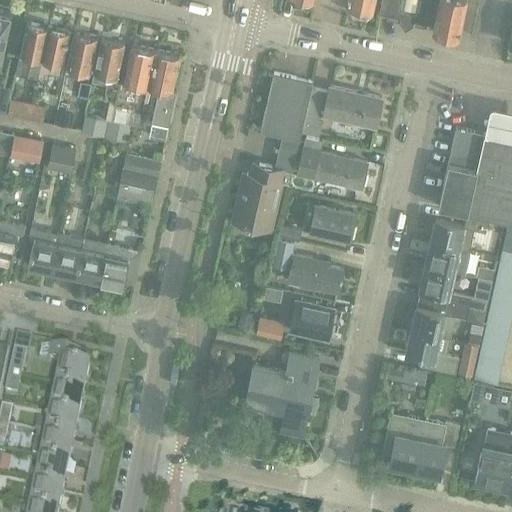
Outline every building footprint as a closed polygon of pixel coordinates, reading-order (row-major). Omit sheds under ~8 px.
[(347,0),(346,7),(349,8),(351,12),(357,13),(360,10),(372,12),(373,13),(375,0),(347,0)] [(382,0),(379,17),(427,26),(427,22),(433,24),(432,27),(459,33),(466,0),(382,0)] [(0,59),(2,60),(11,18),(0,16),(0,59)] [(27,22),(16,74),(27,77),(38,79),(49,27),(27,22)] [(49,27),(38,79),(48,81),(49,73),(61,76),(71,31),(49,27)] [(65,73),(90,78),(99,37),(74,32),(65,73)] [(102,37),(94,73),(109,77),(105,92),(114,94),(117,78),(118,78),(126,43),(102,37)] [(115,109),(113,121),(126,123),(130,105),(134,106),(138,86),(148,88),(156,49),(133,44),(124,88),(120,87),(115,109)] [(152,123),(169,127),(177,92),(172,91),(180,54),(156,49),(148,88),(159,90),(152,123)] [(272,67),(259,126),(299,135),(312,77),(272,67)] [(81,81),(78,95),(89,98),(92,83),(81,81)] [(331,85),(329,91),(312,87),(302,132),(319,136),(324,116),(376,127),(383,97),(331,85)] [(33,103),(11,99),(9,111),(8,116),(30,119),(33,103)] [(511,107),(486,102),(479,132),(511,139),(511,107)] [(33,103),(30,119),(43,122),(46,105),(33,103)] [(58,108),(55,123),(72,127),(75,112),(58,108)] [(86,115),(82,131),(106,136),(109,120),(100,118),(86,115)] [(109,120),(106,136),(129,141),(132,125),(126,123),(113,121),(109,120)] [(511,139),(479,132),(456,127),(438,206),(511,222),(511,139)] [(0,153),(11,155),(15,134),(0,131),(0,153)] [(15,134),(11,155),(39,161),(43,140),(15,134)] [(303,148),(298,169),(311,172),(310,176),(343,184),(347,187),(355,189),(360,188),(362,188),(368,162),(321,151),(324,141),(306,137),(303,148)] [(53,145),(49,166),(71,171),(76,150),(53,145)] [(127,152),(124,167),(159,174),(162,159),(127,152)] [(260,164),(257,175),(248,173),(237,220),(273,229),(284,183),(290,184),(293,171),(260,164)] [(121,180),(131,182),(156,188),(159,174),(124,167),(121,180)] [(4,186),(1,199),(14,201),(17,188),(4,186)] [(315,204),(309,233),(350,242),(356,213),(315,204)] [(430,242),(461,249),(466,228),(486,232),(489,221),(466,216),(464,224),(435,218),(430,242)] [(0,258),(13,262),(16,247),(22,248),(26,225),(0,219),(0,258)] [(483,383),(497,386),(511,317),(511,224),(508,223),(474,381),(481,382),(483,383)] [(281,225),(278,236),(299,241),(302,230),(281,225)] [(29,265),(54,270),(62,233),(31,226),(29,237),(35,238),(29,265)] [(62,233),(54,270),(76,275),(84,237),(62,233)] [(84,237),(76,275),(100,280),(108,242),(84,237)] [(278,239),(272,265),(289,269),(291,269),(288,282),(301,284),(301,285),(315,288),(315,286),(339,291),(344,269),(329,266),(313,262),(314,258),(294,254),(292,254),(295,242),(278,239)] [(108,242),(100,280),(124,285),(125,280),(135,282),(142,249),(108,242)] [(430,242),(425,265),(456,272),(461,249),(430,242)] [(449,295),(447,303),(470,309),(470,307),(485,311),(488,300),(452,292),(456,272),(425,265),(420,289),(449,295)] [(479,266),(477,276),(493,279),(495,270),(479,266)] [(295,300),(289,331),(328,339),(335,308),(295,300)] [(416,305),(411,329),(442,336),(442,337),(450,339),(455,317),(484,323),(486,311),(485,311),(470,307),(470,309),(447,303),(445,312),(416,305)] [(242,311),(238,327),(250,330),(254,314),(242,311)] [(261,318),(257,334),(281,339),(284,322),(261,318)] [(442,337),(442,336),(411,329),(410,329),(405,353),(424,357),(422,365),(448,371),(452,356),(438,353),(442,337)] [(470,331),(468,342),(480,344),(482,334),(470,331)] [(465,342),(458,372),(472,375),(479,345),(465,342)] [(60,363),(55,386),(85,393),(90,367),(78,365),(80,354),(42,346),(40,358),(48,360),(48,361),(60,363)] [(0,348),(0,379),(2,380),(9,350),(0,348)] [(220,356),(220,357),(220,358),(221,359),(221,360),(221,361),(222,361),(222,362),(223,362),(223,363),(224,363),(225,363),(226,364),(227,364),(228,364),(229,364),(230,364),(231,363),(232,363),(232,362),(233,362),(233,361),(234,361),(234,360),(234,359),(235,358),(235,357),(235,356),(235,355),(234,354),(234,353),(234,352),(233,352),(233,351),(232,351),(232,350),(231,350),(230,350),(229,349),(228,349),(227,349),(226,349),(225,350),(224,350),(223,350),(223,351),(222,351),(222,352),(221,352),(221,353),(221,354),(220,355),(220,356)] [(15,351),(8,382),(20,384),(27,354),(15,351)] [(286,368),(253,361),(244,403),(284,412),(280,431),(303,436),(309,409),(315,411),(319,395),(312,394),(320,357),(289,351),(289,352),(288,352),(286,352),(285,352),(284,353),(283,353),(283,354),(282,355),(282,356),(282,357),(282,358),(282,360),(283,360),(284,362),(286,363),(287,363),(286,368)] [(389,365),(386,377),(401,380),(403,368),(389,365)] [(418,370),(415,383),(425,385),(427,371),(418,370)] [(474,381),(471,398),(479,400),(483,383),(481,382),(474,381)] [(8,382),(6,394),(18,397),(20,384),(8,382)] [(55,386),(50,410),(80,416),(85,393),(55,386)] [(2,408),(0,419),(0,424),(9,427),(13,410),(2,408)] [(36,433),(39,434),(74,442),(80,416),(50,410),(46,424),(38,423),(36,433)] [(389,464),(415,469),(425,417),(392,410),(384,452),(391,453),(389,464)] [(425,417),(415,469),(440,474),(446,445),(455,447),(460,424),(425,417)] [(0,442),(6,444),(9,427),(0,424),(0,442)] [(482,453),(481,453),(475,481),(509,488),(511,473),(511,432),(488,427),(482,453)] [(34,457),(40,459),(69,465),(74,442),(39,434),(37,442),(34,457)] [(40,459),(35,483),(64,489),(69,465),(40,459)] [(35,483),(30,508),(50,511),(59,511),(64,489),(35,483)]
